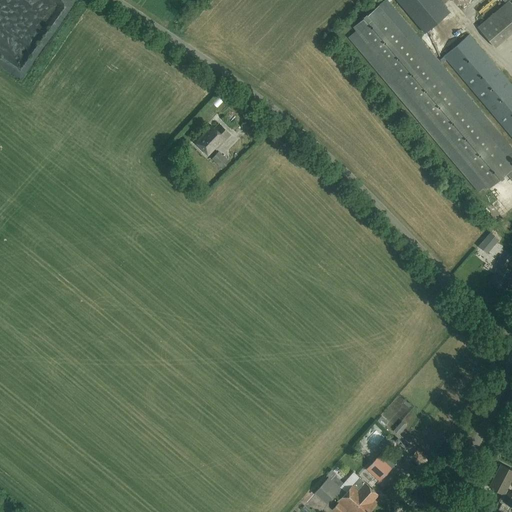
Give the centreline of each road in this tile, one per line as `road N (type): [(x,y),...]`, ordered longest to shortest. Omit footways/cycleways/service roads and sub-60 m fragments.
road 1 (unclassified): [(511,345),(295,126),(116,0)]
road 2 (unclassified): [(441,511),(511,369)]
